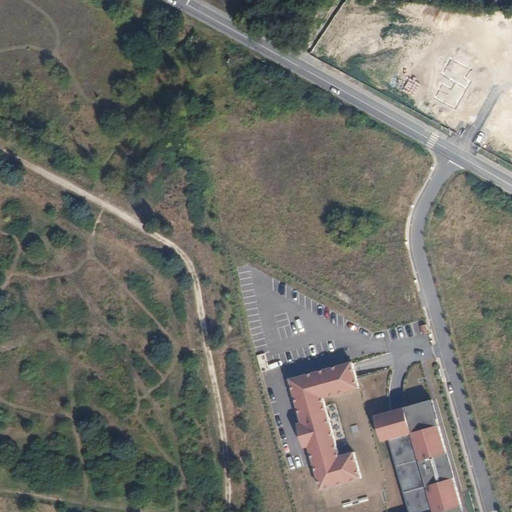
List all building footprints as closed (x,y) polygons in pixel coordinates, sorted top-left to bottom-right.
[(440,72),(453,80),(457,73),(464,77),(469,68),(449,57),(440,72)] [(469,80),(464,77),(457,73),(453,80),(466,87),(469,80)] [(453,80),(450,86),(462,94),(466,87),(453,80)] [(454,108),(462,94),(450,86),(441,82),(433,96),(454,108)] [(511,128),(511,119),(505,116),(501,122),(507,126),(511,128)] [(511,128),(507,126),(501,135),(511,141),(511,128)] [(355,371),(353,361),(291,378),(303,422),(298,423),(304,446),(309,445),(321,488),(361,477),(354,451),(340,455),(324,397),(360,387),(355,371)] [(463,511),(462,505),(439,424),(432,399),(407,406),(397,409),(375,415),(382,440),(389,438),(410,511),(463,511)] [(357,427),(368,424),(367,418),(356,421),(357,427)]
